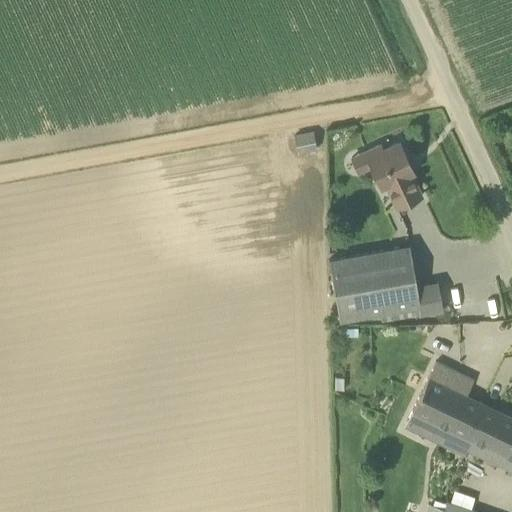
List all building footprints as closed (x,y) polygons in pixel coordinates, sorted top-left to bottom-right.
[(297,152),(317,149),(314,133),(294,136),(297,152)] [(414,172),(399,141),(383,149),(380,144),(351,159),(358,173),(371,167),(381,188),(386,186),(397,208),(422,196),(411,173),(414,172)] [(416,285),(409,245),(329,259),(339,320),(380,313),(382,321),(394,319),(392,311),(419,307),(420,315),(443,311),(438,282),(416,285)] [(464,454),(472,439),(488,405),(466,394),(473,379),(436,361),(411,410),(448,428),(441,443),(464,454)] [(511,416),(488,405),(472,439),(511,458),(511,416)] [(481,511),(449,500),(445,511),(444,511),(481,511)]
